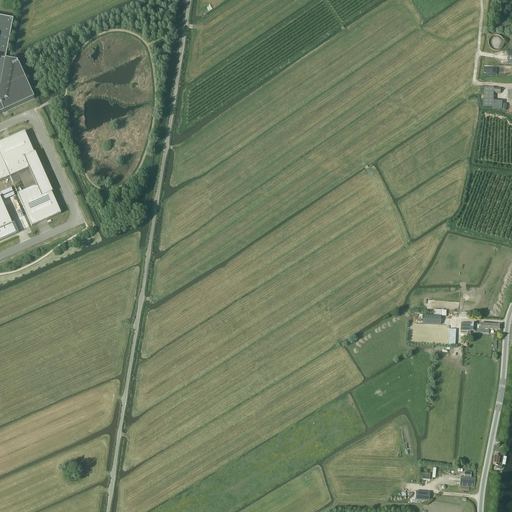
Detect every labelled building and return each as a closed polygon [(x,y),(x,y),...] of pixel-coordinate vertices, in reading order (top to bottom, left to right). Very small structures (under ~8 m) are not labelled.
[(0,114),(2,113),(4,112),(6,111),(8,111),(10,110),(12,109),(14,108),(15,107),(17,106),(19,105),(21,105),(23,104),(25,103),(27,102),(29,101),(30,100),(32,100),(34,99),(34,97),(33,95),(32,92),(31,90),(30,88),(29,85),(28,83),(27,81),(26,79),(25,76),(24,74),(23,72),(22,70),(21,67),(20,65),(19,63),(18,62),(17,62),(16,62),(15,61),(14,61),(13,61),(12,61),(11,61),(10,60),(9,60),(8,60),(7,60),(6,60),(6,58),(7,56),(7,53),(8,51),(8,48),(8,46),(9,43),(9,41),(10,38),(10,36),(11,33),(11,31),(11,28),(12,26),(12,23),(13,21),(11,19),(7,18),(2,17),(0,16),(0,114)] [(485,87),(483,107),(493,107),(493,109),(502,110),(506,110),(507,104),(502,104),(503,101),(494,101),(494,93),(501,94),(501,88),(494,88),(485,87)] [(25,132),(0,142),(0,181),(29,169),(37,186),(17,194),(32,227),(61,214),(52,193),(53,192),(35,152),(34,153),(25,132)] [(0,197),(0,240),(8,237),(17,234),(17,233),(16,233),(0,197)] [(423,315),(422,324),(440,325),(441,316),(423,315)] [(476,324),(462,323),(461,323),(460,333),(467,333),(467,331),(476,331),(476,324)] [(476,324),(476,331),(479,331),(478,333),(489,334),(489,330),(497,330),(501,330),(501,325),(480,324),(476,324)] [(495,455),(493,464),(493,465),(498,466),(497,469),(500,470),(501,469),(504,457),(505,457),(506,454),(499,452),(498,455),(495,455)] [(456,476),(456,483),(460,483),(460,487),(466,487),(467,484),(469,484),(470,478),(469,478),(469,474),(463,474),(462,477),(456,476)] [(429,501),(430,492),(415,491),(415,500),(429,501)]
